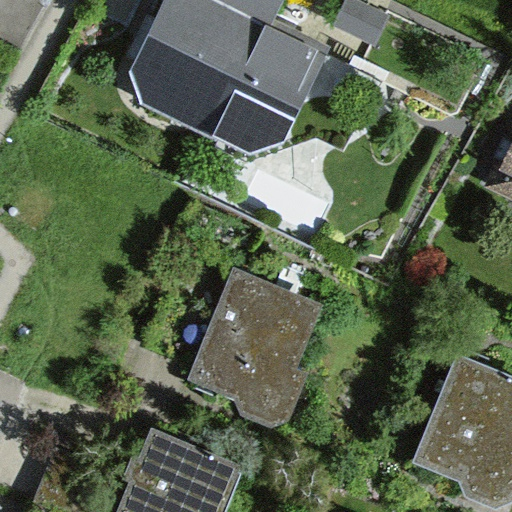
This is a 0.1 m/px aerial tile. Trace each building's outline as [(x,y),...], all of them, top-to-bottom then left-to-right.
[(239,158),(287,153),(335,53),(276,24),(287,0),(172,0),(170,1),(132,79),(147,114),(239,158)] [(349,0),(334,32),(378,53),(393,21),(349,0)] [(511,129),(482,194),(511,207),(511,129)] [(294,426),(310,384),(300,380),(326,316),(236,279),(199,369),(190,390),(236,409),(245,427),(275,437),(294,426)] [(414,473),(460,492),(466,506),(481,511),(511,511),(511,384),(472,369),(458,363),(414,473)] [(229,511),(244,477),(154,440),(142,470),(124,511),(229,511)]
